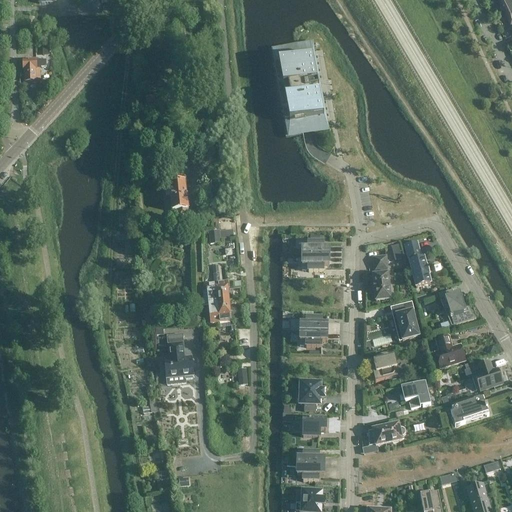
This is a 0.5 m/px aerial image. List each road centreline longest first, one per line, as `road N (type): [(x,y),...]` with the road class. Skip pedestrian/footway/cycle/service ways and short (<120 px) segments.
road 1 (unclassified): [(220,0),(253,297),(254,457),(209,461),(197,336)]
road 2 (track): [(129,25),(106,328),(133,460)]
road 3 (residential): [(363,241),(349,511)]
road 4 (tertiary): [(0,168),(149,0)]
road 5 (residential): [(511,349),(434,221),(363,241)]
